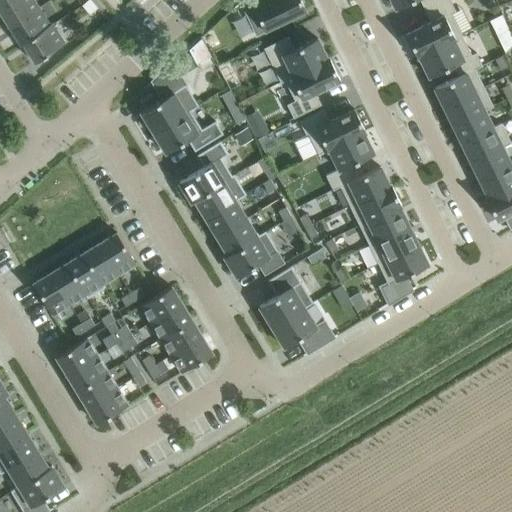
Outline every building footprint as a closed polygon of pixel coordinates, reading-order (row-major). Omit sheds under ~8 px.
[(34,0),(8,0),(0,5),(0,12),(9,26),(39,7),(34,0)] [(87,0),(82,5),(90,14),(98,8),(91,0),(87,0)] [(305,9),(300,0),(242,0),(240,2),(255,33),(305,9)] [(391,0),(395,8),(411,0),(419,0),(424,9),(443,0),(391,0)] [(455,12),(449,0),(443,0),(424,9),(430,22),(405,34),(415,56),(418,55),(460,34),(451,14),(455,12)] [(50,25),(39,7),(9,26),(20,44),(23,43),(50,25)] [(23,44),(35,62),(64,43),(53,25),(23,44)] [(511,35),(511,33),(499,39),(505,52),(511,44),(511,35)] [(460,34),(418,55),(428,76),(451,65),(457,77),(474,69),(481,65),(475,52),(470,54),(460,34)] [(326,58),(316,37),(293,48),(287,35),(262,47),(279,81),(283,79),(326,58)] [(501,55),(493,59),(498,69),(506,65),(501,55)] [(339,79),(328,57),(326,58),(283,79),(293,100),(289,102),(296,116),(320,104),(314,91),(339,79)] [(163,98),(141,111),(154,133),(190,110),(198,105),(185,84),(172,63),(152,81),(163,98)] [(457,77),(434,88),(443,106),(483,87),(474,69),(457,77)] [(511,92),(508,85),(500,89),(505,99),(511,95),(511,92)] [(483,87),(443,106),(452,125),(483,109),(491,105),(483,87)] [(239,106),(230,111),(237,123),(246,118),(239,106)] [(328,121),(322,108),(298,120),(304,134),(307,133),(316,153),(327,148),(361,131),(364,130),(353,109),(328,121)] [(483,109),(452,125),(460,143),(492,128),(483,109)] [(190,110),(154,133),(166,152),(188,139),(195,151),(222,134),(215,120),(201,129),(190,110)] [(492,128),(460,143),(469,161),(501,146),(509,142),(500,124),(492,128)] [(236,133),(242,144),(254,137),(247,126),(236,133)] [(372,153),(361,131),(327,148),(337,168),(324,174),(331,189),(338,186),(355,177),(349,164),(372,153)] [(204,166),(179,181),(190,200),(232,175),(221,158),(228,153),(220,141),(197,155),(204,166)] [(501,146),(469,161),(478,180),(510,164),(501,146)] [(511,169),(510,164),(478,180),(487,198),(511,185),(511,169)] [(388,186),(378,166),(355,177),(338,186),(348,205),(388,186)] [(262,183),(270,178),(264,169),(257,174),(262,183)] [(284,170),(276,174),(282,185),(289,181),(284,170)] [(234,175),(191,201),(191,202),(195,200),(205,217),(235,199),(245,193),(234,175)] [(270,178),(262,183),(268,192),(275,187),(270,178)] [(399,204),(390,185),(388,186),(348,205),(357,224),(397,205),(399,204)] [(511,185),(487,198),(485,199),(495,220),(511,211),(511,185)] [(235,199),(205,217),(217,236),(247,218),(236,200),(235,199)] [(407,224),(397,205),(357,224),(367,244),(407,224)] [(283,221),(290,216),(285,207),(277,212),(283,221)] [(311,223),(306,213),(298,217),(303,227),(311,223)] [(290,216),(283,221),(288,230),(296,225),(290,216)] [(247,218),(217,236),(227,253),(224,256),(225,257),(266,232),(265,230),(257,235),(247,218)] [(316,233),(311,223),(303,227),(308,237),(316,233)] [(416,244),(407,224),(367,244),(376,263),(416,244)] [(118,273),(135,262),(117,232),(99,242),(118,273)] [(266,232),(225,257),(236,276),(270,256),(278,251),(266,232)] [(337,247),(331,237),(323,242),(329,251),(337,247)] [(102,283),(118,273),(99,242),(83,252),(102,283)] [(426,264),(416,244),(376,263),(386,284),(379,287),(388,304),(410,289),(403,275),(426,264)] [(85,293),(102,283),(83,252),(67,262),(85,293)] [(69,303),(85,293),(67,262),(50,272),(69,303)] [(277,295),(259,306),(272,326),(304,306),(305,307),(313,302),(291,266),(268,280),(277,295)] [(347,278),(341,268),(333,272),(339,282),(347,278)] [(50,272),(33,283),(52,313),(69,303),(50,272)] [(352,287),(347,278),(339,282),(344,292),(352,287)] [(171,286),(141,304),(151,322),(182,303),(171,286)] [(139,287),(130,293),(135,300),(144,295),(139,287)] [(135,300),(130,293),(121,298),(126,306),(135,300)] [(151,322),(161,338),(192,319),(182,303),(151,322)] [(304,306),(272,326),(284,347),(299,338),(308,352),(333,336),(324,321),(316,326),(305,307),(304,306)] [(110,312),(101,318),(105,326),(114,320),(110,312)] [(90,317),(81,323),(85,330),(94,325),(90,317)] [(161,338),(171,354),(202,336),(192,319),(161,338)] [(85,330),(81,323),(72,328),(76,336),(85,330)] [(124,338),(132,333),(126,324),(118,329),(124,338)] [(118,329),(111,334),(116,343),(124,338),(118,329)] [(132,333),(124,338),(130,347),(137,342),(132,333)] [(171,354),(182,371),(212,353),(202,336),(171,354)] [(97,355),(86,337),(56,356),(66,373),(97,355)] [(124,338),(116,343),(122,352),(130,347),(124,338)] [(107,371),(97,355),(66,373),(76,390),(107,371)] [(147,369),(154,365),(149,355),(141,360),(147,369)] [(134,377),(141,372),(136,363),(128,368),(134,377)] [(154,365),(147,369),(152,378),(160,374),(154,365)] [(107,371),(76,390),(86,406),(117,387),(107,371)] [(141,372),(134,377),(139,386),(147,382),(141,372)] [(86,406),(97,423),(127,404),(117,387),(86,406)] [(0,421),(15,413),(4,395),(8,393),(7,392),(0,395),(0,421)] [(15,413),(0,421),(0,447),(26,431),(15,413)] [(0,473),(8,468),(38,450),(26,431),(0,447),(0,473)] [(38,450),(8,468),(19,486),(20,487),(53,467),(52,465),(48,467),(38,450)] [(19,486),(10,491),(23,511),(31,506),(64,485),(53,467),(20,487),(19,486)]
